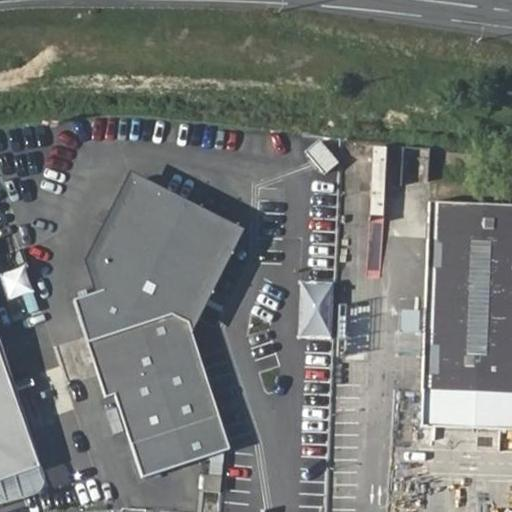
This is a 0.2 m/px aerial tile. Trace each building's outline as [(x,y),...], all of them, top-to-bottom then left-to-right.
[(323,142),(309,151),(324,175),(339,165),(323,142)] [(77,303),(112,410),(121,407),(143,475),(227,448),(191,340),(249,226),(134,168),(86,262),(97,296),(77,303)] [(511,210),(434,207),(422,426),(511,431),(511,210)] [(331,337),(335,283),(305,281),(301,335),(331,337)] [(0,474),(37,462),(0,346),(0,474)] [(198,474),(199,491),(214,493),(215,475),(198,474)]
